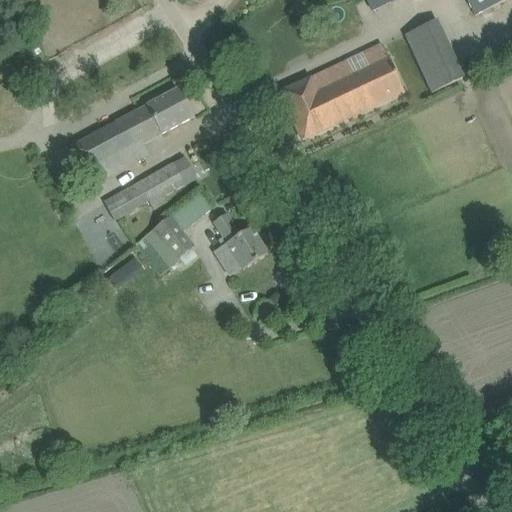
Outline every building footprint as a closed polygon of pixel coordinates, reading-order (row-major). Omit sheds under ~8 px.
[(366,0),(372,12),(397,0),(366,0)] [(466,0),(474,16),(508,0),(466,0)] [(464,79),(436,20),(403,35),(430,95),(464,79)] [(404,93),(395,75),(381,45),(279,93),(302,141),(369,110),(368,110),(404,93)] [(178,91),(160,100),(69,148),(90,186),(145,158),(139,146),(161,135),(193,119),(178,91)] [(167,203),(163,197),(183,185),(172,165),(102,204),(114,222),(148,203),(152,211),(167,203)] [(193,248),(181,232),(211,209),(200,194),(152,232),(175,261),(193,248)] [(243,272),(251,266),(268,256),(251,230),(239,237),(226,216),(213,224),(243,272)] [(108,235),(116,252),(131,245),(123,227),(108,235)]
